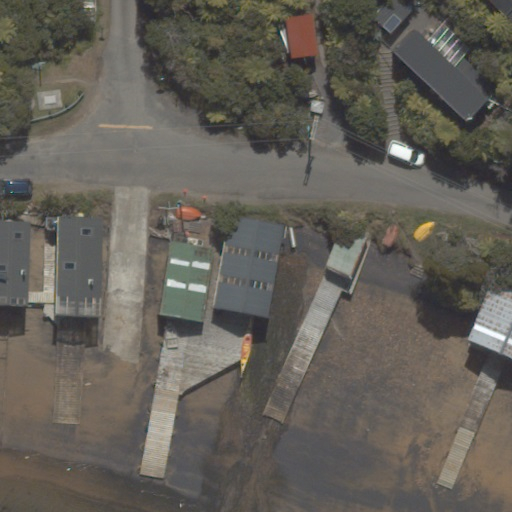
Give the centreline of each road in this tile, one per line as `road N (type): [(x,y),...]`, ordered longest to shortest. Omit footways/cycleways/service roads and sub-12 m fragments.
road 1 (residential): [(124,165),(396,183),(511,208)]
road 2 (residential): [(117,0),(124,165)]
road 3 (residential): [(0,162),(124,165)]
